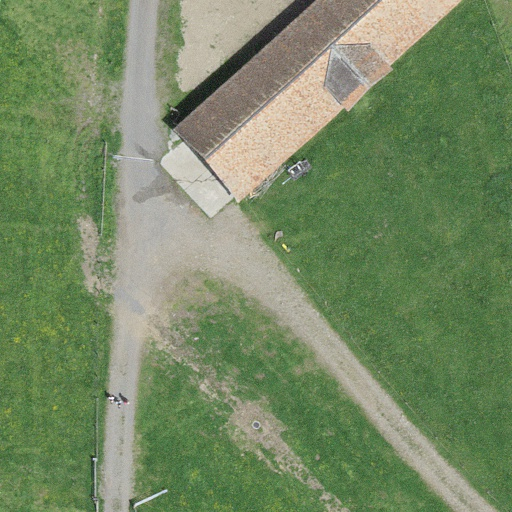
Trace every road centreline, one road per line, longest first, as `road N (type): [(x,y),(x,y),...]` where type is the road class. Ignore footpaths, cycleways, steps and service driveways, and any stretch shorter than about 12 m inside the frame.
road 1 (track): [(145,0),(116,511)]
road 2 (track): [(479,511),(134,160)]
